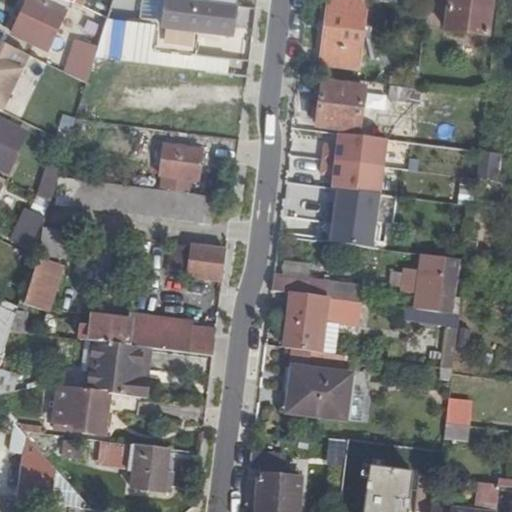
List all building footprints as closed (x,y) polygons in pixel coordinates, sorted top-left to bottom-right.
[(64,0),(29,0),(26,8),(12,37),(45,52),(70,3),(64,0)] [(164,0),(113,0),(107,20),(98,49),(95,61),(227,78),(229,60),(196,56),(198,35),(162,31),(166,0),(164,0)] [(231,39),(235,9),(166,0),(162,31),(198,35),(231,39)] [(165,0),(166,0),(235,9),(236,0),(165,0)] [(491,0),(449,0),(445,31),(487,36),(491,0)] [(365,15),(327,10),(320,67),(357,72),(365,15)] [(76,42),(65,75),(87,86),(95,61),(98,49),(76,42)] [(29,58),(0,44),(0,115),(2,116),(29,58)] [(365,90),(322,85),(316,128),(358,133),(365,90)] [(406,90),(390,88),(389,101),(404,103),(406,90)] [(0,123),(0,169),(8,173),(26,137),(0,123)] [(194,166),(200,167),(202,152),(164,147),(161,177),(192,181),(194,166)] [(499,155),(480,153),(477,179),(496,181),(499,155)] [(38,198),(50,204),(59,172),(48,168),(38,198)] [(210,224),(214,198),(60,180),(58,180),(54,206),(210,224)] [(372,251),(378,196),(336,191),(333,211),(331,226),(329,245),(372,251)] [(43,220),(27,212),(12,244),(28,251),(43,220)] [(477,244),(469,243),(467,258),(476,259),(477,244)] [(222,281),(226,252),(191,248),(187,278),(222,281)] [(416,312),(460,317),(461,306),(452,305),(456,274),(454,274),(455,261),(423,257),(421,272),(407,271),(404,294),(418,296),(416,312)] [(38,260),(24,306),(44,312),(59,267),(38,260)] [(273,277),(271,293),(292,296),(361,304),(362,304),(364,289),(273,277)] [(292,296),(285,349),(291,351),(320,353),(323,324),(358,329),(361,304),(292,296)] [(0,310),(0,361),(1,362),(10,332),(13,323),(16,313),(16,312),(3,305),(0,310)] [(458,328),(460,317),(416,312),(406,311),(404,322),(458,328)] [(25,314),(16,313),(13,323),(23,323),(25,314)] [(212,358),(216,332),(192,330),(192,324),(131,317),(131,323),(127,347),(143,350),(151,350),(212,358)] [(127,347),(131,323),(92,319),(90,329),(81,328),(80,342),(88,343),(94,343),(127,347)] [(10,332),(21,334),(23,323),(13,323),(10,332)] [(443,370),(452,371),(457,333),(448,333),(443,370)] [(91,366),(94,343),(88,343),(84,365),(91,366)] [(143,350),(127,347),(94,343),(91,366),(88,392),(109,394),(109,397),(140,401),(143,381),(139,380),(143,350)] [(147,381),(151,350),(143,350),(139,380),(143,381),(147,381)] [(320,353),(291,351),(289,364),(341,371),(343,357),(320,353)] [(286,370),(281,405),(288,406),(292,371),(286,370)] [(452,381),(452,375),(452,371),(443,370),(442,370),(441,380),(452,381)] [(0,394),(15,392),(20,377),(0,371),(0,394)] [(292,371),(288,406),(361,415),(363,396),(349,394),(351,378),(292,371)] [(103,436),(109,397),(109,394),(88,392),(59,388),(58,404),(55,425),(76,428),(75,433),(103,436)] [(471,405),(449,403),(446,425),(467,428),(471,405)] [(288,406),(287,414),(345,423),(345,421),(360,423),(361,415),(288,406)] [(468,442),(470,428),(467,428),(446,425),(445,439),(468,442)] [(40,460),(41,455),(25,437),(23,457),(40,460)] [(344,466),(346,439),(326,438),(324,464),(344,466)] [(89,447),(63,444),(61,458),(87,461),(89,447)] [(162,494),(167,452),(138,447),(131,491),(162,494)] [(251,456),(249,471),(259,472),(255,511),(298,511),(302,481),(282,479),(283,472),(284,460),(251,456)] [(41,506),(49,507),(53,473),(49,469),(39,467),(40,460),(23,457),(17,497),(33,499),(33,496),(43,498),(41,506)] [(80,511),(81,501),(54,469),(53,473),(49,507),(80,511)] [(282,479),(302,481),(302,474),(283,472),(282,479)] [(495,511),(499,486),(481,484),(477,511),(470,511),(432,508),(431,511),(495,511)] [(17,502),(41,506),(43,498),(33,496),(33,499),(17,497),(17,502)] [(397,511),(431,511),(432,508),(433,502),(399,497),(397,511)]
